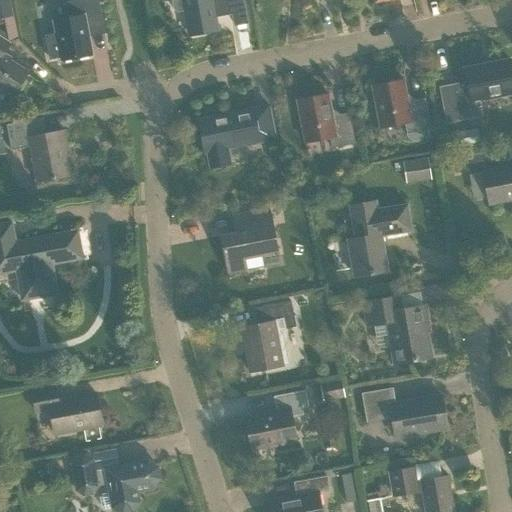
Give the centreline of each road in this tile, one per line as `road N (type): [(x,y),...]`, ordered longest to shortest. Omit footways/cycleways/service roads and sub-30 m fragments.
road 1 (residential): [(221,511),(163,314),(154,138),(164,105)]
road 2 (residential): [(164,105),(213,71),(511,15)]
road 3 (residential): [(501,511),(477,341),(494,302),(511,286)]
